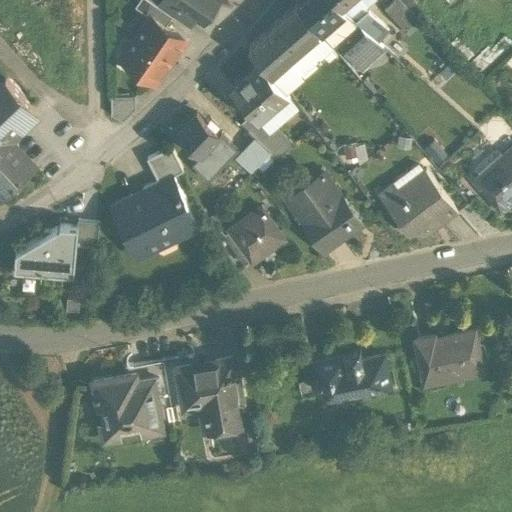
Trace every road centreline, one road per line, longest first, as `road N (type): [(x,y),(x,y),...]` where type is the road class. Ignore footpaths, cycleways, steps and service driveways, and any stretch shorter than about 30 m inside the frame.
road 1 (secondary): [(0,344),(68,349),(140,338),(511,254)]
road 2 (residential): [(0,229),(125,145),(262,0)]
road 3 (track): [(45,511),(68,349)]
road 4 (track): [(97,126),(77,129),(0,47)]
road 5 (track): [(93,0),(97,126)]
